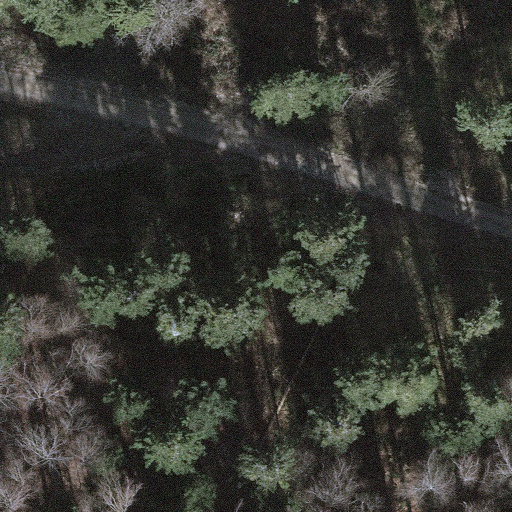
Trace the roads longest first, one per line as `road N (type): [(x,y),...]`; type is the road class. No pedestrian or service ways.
road 1 (track): [(0,66),(182,102),(511,190)]
road 2 (track): [(0,142),(89,138),(182,102)]
